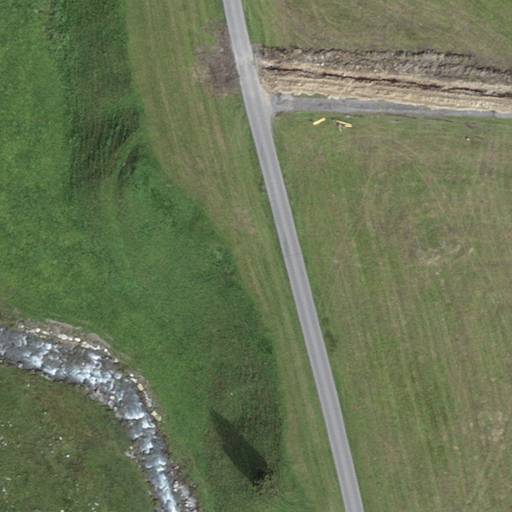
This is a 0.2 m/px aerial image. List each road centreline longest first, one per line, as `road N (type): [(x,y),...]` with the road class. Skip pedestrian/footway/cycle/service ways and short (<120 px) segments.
road 1 (tertiary): [(232,0),(355,511)]
road 2 (track): [(255,102),(511,115)]
